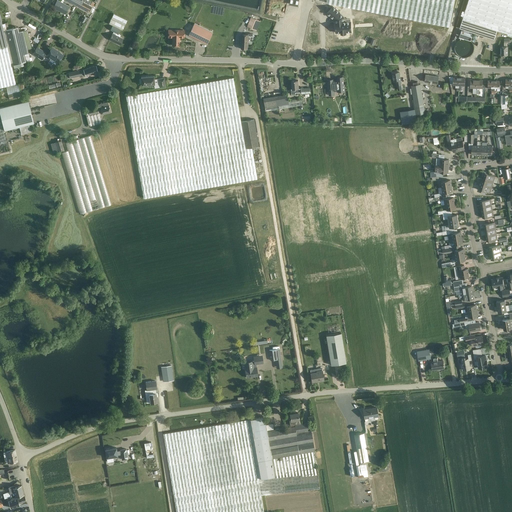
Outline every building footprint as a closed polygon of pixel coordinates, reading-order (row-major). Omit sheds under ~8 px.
[(69,6),(57,0),(53,8),(65,14),(69,6)] [(92,7),(78,0),(65,0),(89,13),(92,7)] [(326,0),(326,3),(450,26),(454,0),(326,0)] [(511,0),(468,0),(460,28),(494,39),(497,30),(508,33),(507,35),(511,36),(511,0)] [(340,12),(333,6),(327,13),(334,19),(334,18),(336,20),(336,22),(335,22),(336,33),(341,32),(341,33),(346,33),(346,32),(351,32),(351,22),(345,22),(338,15),(340,12)] [(0,87),(16,84),(12,65),(13,65),(14,67),(24,65),(23,62),(26,61),(25,54),(28,53),(23,31),(19,32),(18,27),(6,30),(5,22),(2,23),(0,14),(0,87)] [(110,40),(120,45),(123,39),(120,37),(121,35),(118,34),(120,29),(122,30),(127,21),(114,14),(109,24),(112,26),(110,30),(113,32),(110,40)] [(256,31),(260,21),(251,17),(247,26),(256,31)] [(189,35),(207,44),(213,33),(195,24),(189,35)] [(172,45),(179,46),(180,37),(184,38),(184,31),(168,30),(168,37),(173,37),(172,45)] [(501,46),(501,55),(508,55),(508,46),(507,46),(507,42),(511,42),(511,41),(511,39),(510,39),(510,38),(504,38),(504,46),(501,46)] [(48,60),(49,59),(46,57),(48,54),(37,47),(33,55),(42,60),(44,57),(48,60)] [(50,57),(58,62),(63,55),(52,48),(48,54),(46,57),(49,59),(50,57)] [(65,74),(67,78),(69,78),(70,78),(86,75),(86,76),(98,73),(95,66),(84,70),(84,69),(68,72),(68,73),(65,74)] [(397,86),(398,90),(402,89),(401,85),(400,80),(401,80),(399,72),(392,73),(394,81),(396,81),(397,86)] [(424,82),(438,83),(439,76),(425,75),(424,82)] [(160,88),(165,88),(164,78),(159,79),(159,80),(154,80),(154,76),(141,77),(141,79),(139,79),(140,84),(142,83),(142,85),(154,84),(155,88),(160,88)] [(126,96),(143,198),(257,179),(252,147),(259,146),(254,119),(241,121),(240,115),(233,77),(126,96)] [(344,84),(343,77),(337,77),(338,81),(333,81),(327,82),(328,92),(344,91),(344,85),(343,84),(344,84)] [(302,92),(302,89),(299,89),(298,80),(291,81),(292,89),(295,89),(296,93),(302,92)] [(416,114),(416,115),(425,113),(420,84),(419,84),(418,82),(413,83),(413,85),(411,85),(415,109),(414,109),(415,114),(416,114)] [(288,94),(263,98),(266,111),(290,107),(288,94)] [(19,127),(21,135),(31,132),(29,125),(34,124),(28,101),(0,108),(0,113),(4,131),(19,127)] [(109,106),(108,102),(96,105),(97,107),(85,110),(86,116),(89,126),(102,123),(99,113),(101,112),(102,115),(111,112),(109,106)] [(503,117),(495,118),(496,123),(497,123),(498,127),(504,126),(503,122),(504,122),(503,117)] [(494,132),(495,137),(504,136),(504,135),(506,134),(505,127),(496,128),(497,132),(494,132)] [(451,141),(453,152),(459,151),(456,139),(451,140),(449,134),(446,135),(448,142),(451,141)] [(66,143),(68,151),(62,153),(80,214),(111,205),(90,135),(66,143)] [(456,139),(459,151),(465,150),(462,137),(456,139)] [(51,144),(53,153),(64,149),(62,140),(51,144)] [(436,165),(437,165),(448,166),(449,159),(441,159),(441,158),(439,158),(439,154),(432,153),(432,157),(437,158),(436,165)] [(448,166),(437,165),(436,172),(431,172),(431,177),(443,176),(443,172),(448,173),(448,166)] [(509,168),(502,169),(504,179),(511,178),(509,168)] [(485,173),(483,179),(493,182),(495,176),(485,173)] [(483,179),(481,184),(492,187),(493,182),(483,179)] [(490,193),(492,187),(481,184),(479,190),(490,193)] [(434,194),(435,197),(442,196),(449,195),(448,192),(452,191),(451,186),(442,187),(442,193),(443,193),(434,194)] [(451,209),(456,209),(455,203),(445,205),(446,210),(438,212),(439,214),(443,214),(452,212),(451,209)] [(449,221),(458,220),(457,214),(452,215),(452,212),(443,214),(444,220),(448,219),(449,221)] [(459,226),(458,220),(449,221),(449,225),(445,225),(446,231),(449,230),(451,230),(451,227),(459,226)] [(463,243),(462,237),(448,240),(449,245),(444,246),(445,246),(441,247),(442,250),(442,249),(458,247),(458,244),(463,243)] [(500,249),(503,248),(502,245),(499,246),(499,245),(489,247),(490,254),(500,252),(500,249)] [(452,254),(452,257),(465,255),(464,249),(459,250),(458,247),(442,249),(443,254),(453,252),(452,251),(454,251),(454,253),(452,254)] [(490,254),(491,260),(501,258),(504,258),(504,255),(501,255),(500,252),(490,254)] [(461,278),(469,277),(468,268),(465,269),(465,265),(456,266),(459,279),(461,278)] [(498,287),(498,289),(503,288),(503,286),(504,286),(502,277),(492,279),(493,287),(498,287)] [(463,294),(473,292),(471,286),(467,287),(467,283),(463,283),(463,280),(455,281),(456,281),(456,284),(456,288),(457,288),(458,291),(462,290),(463,294)] [(501,290),(503,297),(506,296),(506,297),(511,296),(511,295),(510,290),(510,289),(509,289),(501,290)] [(464,301),(474,299),(473,292),(463,294),(463,295),(459,295),(460,299),(463,298),(464,301)] [(506,305),(497,307),(498,312),(504,311),(504,315),(509,314),(511,313),(511,309),(509,310),(508,305),(506,305)] [(511,323),(511,313),(509,314),(510,318),(502,320),(503,325),(511,323)] [(471,324),(470,321),(470,320),(468,321),(460,322),(461,326),(469,325),(470,332),(481,330),(479,322),(471,324)] [(341,333),(326,335),(331,365),(346,363),(341,333)] [(474,334),(465,336),(466,342),(469,342),(470,345),(471,346),(472,346),(475,345),(476,347),(477,347),(481,347),(482,346),(482,344),(483,344),(482,336),(475,337),(474,334)] [(280,349),(269,350),(270,354),(271,353),(272,357),(270,357),(271,360),(275,360),(281,359),(280,349)] [(417,351),(418,357),(419,361),(431,359),(429,349),(417,351)] [(461,360),(463,370),(470,369),(469,360),(472,360),(471,354),(468,355),(468,358),(461,360)] [(477,357),(479,368),(487,367),(485,355),(477,357)] [(253,363),(245,364),(246,369),(245,369),(247,378),(258,376),(257,368),(256,364),(263,363),(263,357),(253,358),(254,361),(253,361),(253,362),(253,363)] [(431,362),(433,370),(444,368),(443,360),(438,361),(437,358),(433,358),(434,362),(431,362)] [(171,365),(161,367),(163,382),(173,380),(171,365)] [(322,368),(320,368),(310,370),(312,382),(324,380),(322,370),(322,368)] [(156,380),(145,382),(147,390),(148,390),(150,398),(146,399),(147,403),(150,403),(157,402),(157,396),(158,395),(157,393),(157,392),(156,393),(156,389),(157,389),(156,380)] [(365,418),(368,418),(368,421),(375,420),(374,416),(378,416),(376,407),(363,410),(365,418)] [(163,434),(176,511),(264,511),(261,495),(284,493),(320,489),(318,474),(317,474),(313,454),(315,454),(314,451),(315,451),(312,432),(311,430),(308,431),(307,423),(300,424),(299,420),(298,412),(290,414),(290,417),(289,417),(290,427),(274,430),(273,424),(266,425),(265,417),(163,434)] [(363,462),(365,461),(363,447),(366,446),(364,433),(354,434),(359,463),(359,462),(363,462)] [(106,449),(107,458),(118,456),(117,455),(121,454),(122,460),(128,459),(126,449),(120,450),(120,451),(117,451),(116,448),(106,449)] [(18,461),(15,450),(4,452),(4,457),(7,456),(9,463),(18,461)] [(10,487),(9,487),(11,496),(10,497),(11,498),(24,494),(22,486),(15,487),(14,485),(10,487)] [(11,499),(9,500),(12,508),(20,505),(22,505),(21,503),(26,502),(25,496),(18,498),(18,497),(14,498),(11,499)]
